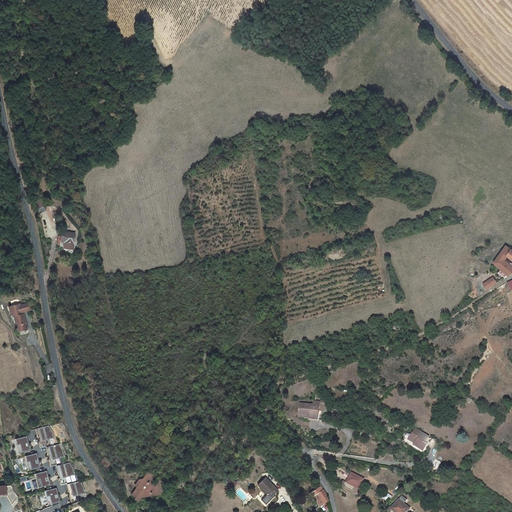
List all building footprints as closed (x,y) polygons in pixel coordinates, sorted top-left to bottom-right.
[(41,198),(36,200),(39,213),(46,210),(41,198)] [(60,245),(60,247),(73,249),(75,234),(62,232),(61,236),(59,236),(58,244),(60,245)] [(503,248),(499,255),(500,255),(499,257),(498,256),(496,258),(497,259),(494,263),(501,270),(499,272),(505,278),(508,276),(511,272),(511,266),(505,262),(504,261),(505,260),(507,256),(511,259),(511,249),(506,246),(504,249),(503,248)] [(494,280),(486,286),(488,289),(496,283),(494,280)] [(17,305),(8,307),(9,310),(11,311),(12,316),(13,316),(17,329),(19,330),(27,328),(23,314),(22,314),(21,313),(29,310),(27,304),(21,305),(18,306),(17,305)] [(300,403),(299,414),(310,415),(310,418),(310,419),(318,420),(319,405),(320,401),(314,401),(314,405),(300,403)] [(49,426),(36,429),(40,447),(45,446),(46,447),(55,445),(52,431),(49,426)] [(429,437),(416,428),(409,439),(413,441),(414,440),(416,442),(415,444),(419,447),(420,446),(425,449),(426,446),(428,444),(425,442),(429,437)] [(27,436),(15,439),(18,453),(26,451),(30,450),(27,436)] [(55,445),(46,447),(51,466),(56,464),(56,466),(66,464),(62,449),(59,444),(55,445)] [(36,453),(25,456),(28,470),(36,468),(40,467),(36,453)] [(105,457),(100,462),(105,468),(110,464),(105,457)] [(66,464),(56,466),(61,484),(66,483),(67,484),(76,482),(73,468),(70,463),(66,464)] [(46,471),(35,474),(38,488),(46,486),(50,485),(46,471)] [(164,483),(159,480),(156,486),(154,486),(150,484),(149,481),(150,480),(152,479),(153,477),(146,473),(145,475),(146,477),(144,480),(140,480),(141,484),(139,484),(139,485),(137,488),(136,491),(140,493),(139,496),(142,498),(142,497),(144,494),(151,492),(153,495),(160,493),(160,490),(163,490),(162,487),(165,486),(164,483)] [(364,479),(352,473),(347,482),(359,488),(364,479)] [(227,483),(233,488),(237,483),(232,478),(227,483)] [(265,478),(258,485),(267,495),(269,493),(272,496),(274,494),(278,491),(265,478)] [(76,482),(67,484),(71,502),(77,500),(77,502),(86,499),(83,486),(80,481),(76,482)] [(0,494),(10,494),(11,495),(11,499),(13,503),(18,497),(11,486),(0,486),(0,494)] [(56,488),(44,491),(48,505),(56,503),(60,502),(56,488)] [(327,495),(323,489),(313,496),(320,506),(328,501),(325,496),(327,495)] [(139,502),(142,498),(139,496),(140,493),(136,491),(132,496),(137,499),(136,500),(139,502)] [(272,496),(269,493),(267,495),(261,500),(265,505),(273,497),(272,496)] [(396,511),(397,511),(407,511),(410,508),(399,499),(391,509),(395,511),(396,511)]
